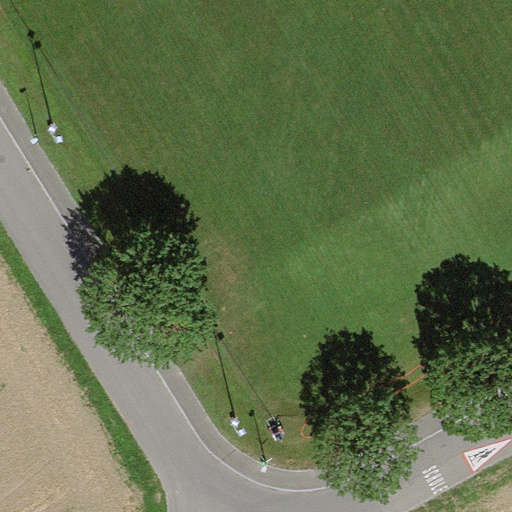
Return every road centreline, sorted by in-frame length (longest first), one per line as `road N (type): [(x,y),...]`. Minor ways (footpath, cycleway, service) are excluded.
road 1 (residential): [(0,165),(218,511)]
road 2 (residential): [(324,511),(511,413)]
